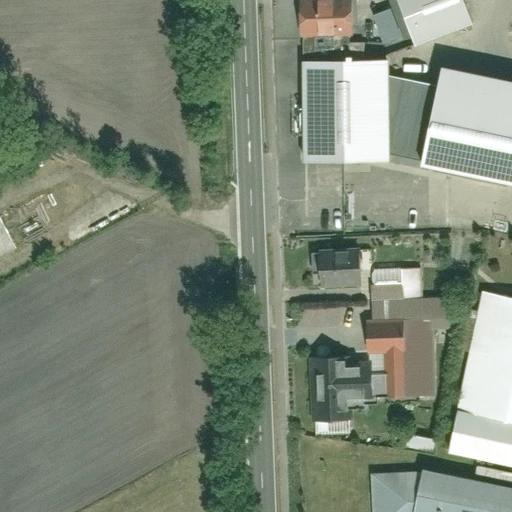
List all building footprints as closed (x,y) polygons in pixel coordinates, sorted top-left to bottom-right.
[(354,0),(304,0),(305,34),(355,33),(354,0)] [(467,0),(403,0),(420,45),(476,24),(467,0)] [(395,8),(376,15),(386,40),(405,32),(395,8)] [(393,62),(303,63),(304,163),(394,162),(394,152),(393,75),(393,62)] [(511,83),(444,67),(441,86),(426,162),(511,180),(511,83)] [(441,86),(393,75),(394,152),(426,162),(441,86)] [(0,258),(17,250),(0,216),(0,258)] [(363,249),(317,251),(318,287),(364,285),(363,249)] [(424,267),(404,268),(405,280),(405,297),(426,296),(424,267)] [(405,297),(405,280),(373,282),(374,298),(405,297)] [(511,293),(486,289),(452,451),(511,463),(511,293)] [(391,395),(436,393),(433,326),(462,325),(461,294),(426,296),(405,297),(374,298),(375,317),(369,317),(371,349),(389,348),(391,395)] [(351,355),(312,356),(315,419),(354,417),(353,406),(365,406),(365,401),(375,400),(373,360),(351,361),(351,355)] [(511,511),(511,484),(430,467),(420,511),(418,469),(374,472),(376,511),(511,511)]
